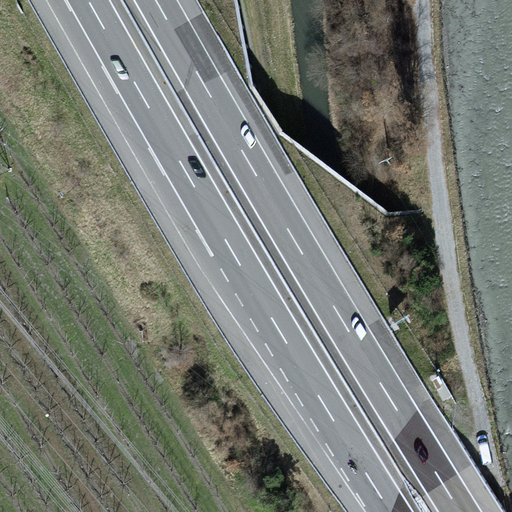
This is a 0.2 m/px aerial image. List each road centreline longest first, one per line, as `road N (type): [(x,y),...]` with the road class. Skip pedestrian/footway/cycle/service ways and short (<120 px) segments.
road 1 (motorway): [(87,0),(392,511)]
road 2 (motorway): [(461,511),(156,0)]
road 3 (track): [(489,511),(496,497),(445,241),(421,0)]
road 4 (track): [(258,0),(315,511)]
